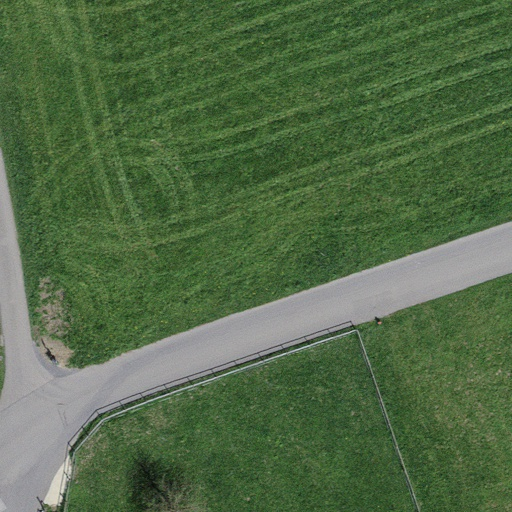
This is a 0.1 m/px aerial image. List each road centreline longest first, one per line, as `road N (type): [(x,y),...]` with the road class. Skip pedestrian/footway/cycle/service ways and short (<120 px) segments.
road 1 (unclassified): [(22,427),(190,353),(511,247)]
road 2 (unclassified): [(0,237),(20,348),(22,427)]
